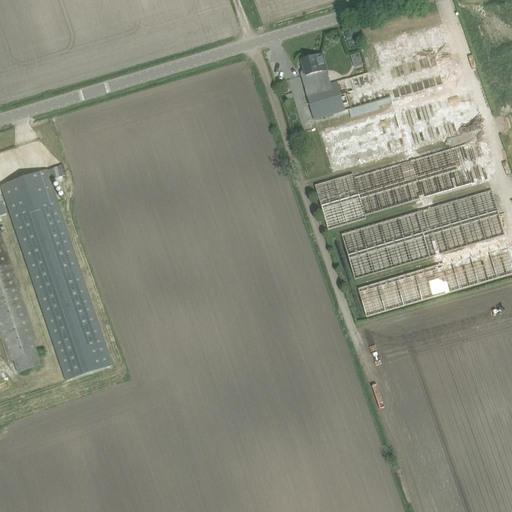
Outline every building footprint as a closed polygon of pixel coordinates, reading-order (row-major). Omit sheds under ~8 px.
[(351,56),(355,69),(364,67),(360,53),(351,56)] [(306,78),(312,77),(327,72),(322,55),(301,62),(306,78)] [(327,131),(298,140),(311,187),(341,178),(327,131)] [(67,181),(64,171),(49,176),(3,191),(68,386),(114,371),(52,186),(67,181)] [(423,212),(342,233),(354,277),(385,270),(388,254),(390,254),(417,248),(418,253),(422,252),(424,258),(427,245),(447,240),(447,237),(455,235),(448,233),(450,228),(454,229),(456,236),(487,229),(487,230),(493,231),(494,228),(501,230),(502,234),(503,229),(494,191),(427,208),(422,189),(420,200),(423,212)] [(0,333),(10,363),(13,362),(18,374),(45,365),(0,232),(0,333)] [(365,314),(511,278),(511,256),(508,241),(467,252),(468,256),(440,263),(440,266),(358,286),(365,314)]
